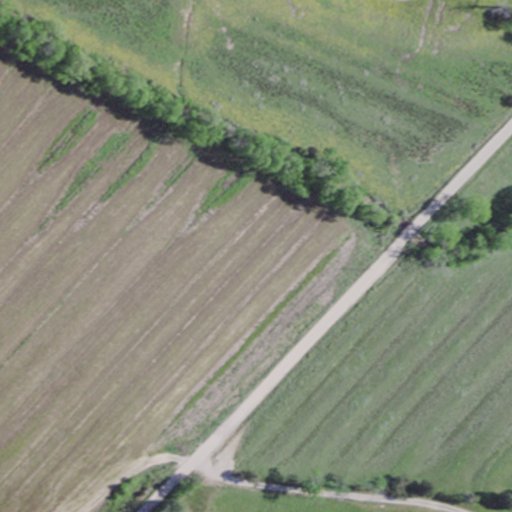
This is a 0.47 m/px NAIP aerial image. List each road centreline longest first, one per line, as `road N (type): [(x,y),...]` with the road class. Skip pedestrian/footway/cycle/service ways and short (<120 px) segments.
road 1 (residential): [(145,511),(511,126)]
road 2 (residential): [(511,490),(492,463),(443,456),(418,456),(370,476),(171,486)]
